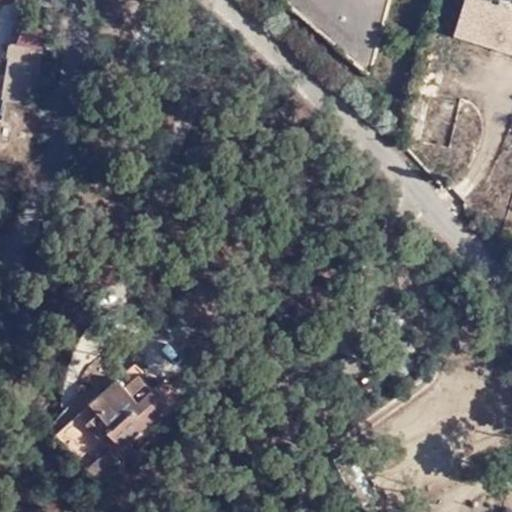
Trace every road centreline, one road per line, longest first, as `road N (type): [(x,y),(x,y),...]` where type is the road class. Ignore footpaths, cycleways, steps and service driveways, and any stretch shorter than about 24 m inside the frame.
road 1 (tertiary): [(211,0),(511,292)]
road 2 (residential): [(93,0),(27,229),(0,278)]
